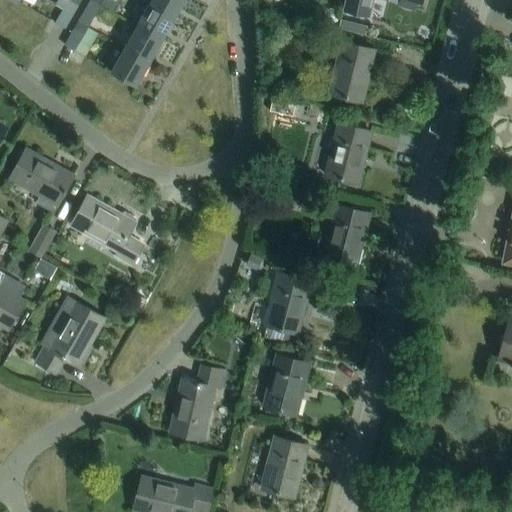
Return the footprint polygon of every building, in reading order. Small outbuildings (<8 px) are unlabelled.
[(65,28),(78,5),(69,0),(57,0),(54,5),(62,9),(55,22),(65,28)] [(88,27),(101,4),(93,0),(90,0),(78,21),(88,27)] [(175,17),(184,0),(151,0),(150,3),(175,17)] [(368,15),(371,0),(412,0),(421,3),(421,0),(344,0),(342,9),(368,15)] [(162,39),(175,17),(150,3),(137,25),(162,39)] [(352,21),(341,19),(339,28),(350,30),(352,21)] [(75,50),(88,27),(78,21),(65,44),(75,50)] [(149,62),(162,39),(137,25),(124,48),(149,62)] [(374,49),(355,44),(342,41),(329,93),(361,101),(374,49)] [(136,85),(149,62),(124,48),(111,71),(136,85)] [(370,130),(351,125),(339,122),(325,174),(357,182),(370,130)] [(26,149),(16,167),(10,178),(40,194),(36,203),(53,212),(73,175),(26,149)] [(269,181),(266,200),(292,204),(295,185),(269,181)] [(87,195),(77,213),(71,224),(116,249),(114,254),(132,264),(143,244),(127,235),(134,222),(133,221),(133,215),(124,211),(119,214),(87,195)] [(368,212),(349,207),(337,204),(324,256),(355,264),(368,212)] [(39,256),(53,231),(43,225),(29,249),(39,256)] [(3,273),(0,271),(0,323),(16,332),(32,305),(17,296),(22,286),(3,275),(3,273)] [(297,332),(310,280),(279,272),(266,324),(297,332)] [(130,303),(140,309),(145,300),(134,295),(130,303)] [(104,317),(86,307),(74,301),(49,346),(45,344),(35,362),(55,373),(65,357),(77,364),(78,363),(81,365),(88,352),(85,350),(86,348),(85,348),(87,343),(89,344),(104,317)] [(511,313),(511,314),(499,359),(511,362),(511,363),(511,366),(511,365),(511,313)] [(308,362),(289,357),(277,354),(263,406),(295,414),(308,362)] [(224,370),(221,369),(202,364),(197,382),(183,379),(170,431),(201,438),(214,386),(219,388),(224,370)] [(306,444),(287,439),(275,436),(262,488),(293,496),(306,444)] [(192,489),(161,481),(142,477),(134,508),(150,511),(188,511),(190,507),(207,511),(213,488),(194,484),(192,489)]
